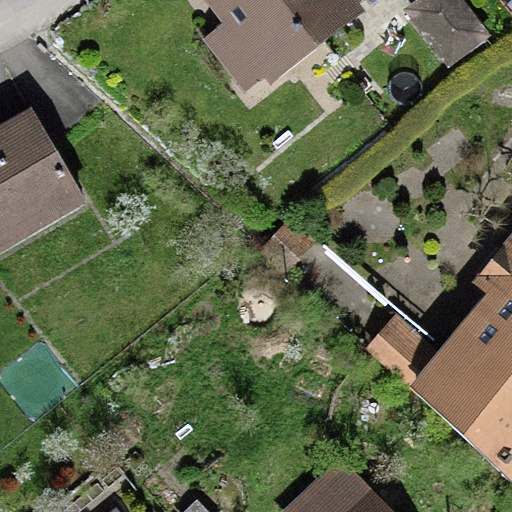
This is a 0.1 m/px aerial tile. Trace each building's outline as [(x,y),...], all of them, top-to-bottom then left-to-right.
[(217,0),(272,71),(349,12),(343,4),(348,0),(217,0)] [(481,35),(454,0),(427,0),(412,12),(449,59),(481,35)] [(30,115),(0,132),(0,236),(75,193),(30,115)] [(286,225),(264,249),(286,269),(308,245),(286,225)] [(511,245),(480,283),(507,305),(448,376),(392,331),(373,354),(511,482),(511,245)] [(386,511),(347,470),(303,511),(386,511)]
